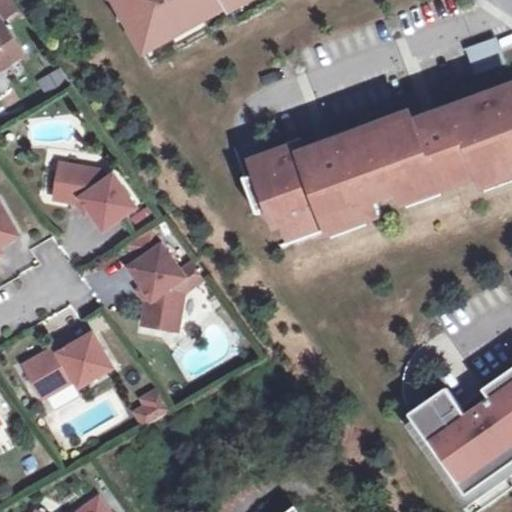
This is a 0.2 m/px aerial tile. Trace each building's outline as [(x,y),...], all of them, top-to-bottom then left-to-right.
[(23,12),(14,0),(0,0),(0,13),(7,23),(23,12)] [(222,0),(121,0),(145,45),(186,21),(190,29),(207,20),(203,12),(222,0)] [(222,0),(203,12),(207,20),(231,5),(232,7),(245,0),(231,0),(229,2),(227,0),(222,0)] [(0,72),(16,61),(29,52),(7,23),(0,13),(0,72)] [(186,21),(145,45),(150,53),(190,29),(186,21)] [(493,42),(466,50),(475,76),(501,66),(493,42)] [(39,82),(47,95),(70,80),(62,67),(39,82)] [(304,144),(263,160),(268,172),(248,180),(256,203),(276,195),(281,208),(288,227),(324,213),(326,220),(346,212),(350,223),(380,212),(376,202),(372,190),(397,181),(399,188),(419,181),(423,193),(455,181),(451,172),(475,163),(478,172),(498,165),(502,176),(511,172),(511,93),(510,89),(510,88),(452,110),(456,121),(416,136),(412,124),(408,116),(349,138),(353,148),(312,164),(307,152),(304,144)] [(456,121),(452,110),(412,124),(416,136),(456,121)] [(353,148),(349,138),(307,152),(312,164),(353,148)] [(451,172),(455,181),(478,172),(475,163),(451,172)] [(498,165),(478,172),(483,183),(502,176),(498,165)] [(62,166),(57,200),(79,204),(83,201),(92,212),(106,230),(137,208),(116,177),(109,181),(104,173),(62,166)] [(372,190),(376,202),(401,193),(403,200),(423,193),(419,181),(399,188),(397,181),(372,190)] [(276,195),(256,203),(261,216),(281,208),(276,195)] [(92,212),(83,201),(79,204),(88,215),(92,212)] [(0,249),(21,236),(1,203),(0,204),(0,249)] [(142,263),(133,269),(147,289),(154,300),(149,303),(146,325),(180,331),(187,289),(182,281),(187,278),(183,272),(153,230),(129,243),(142,263)] [(199,261),(183,272),(187,278),(203,267),(199,261)] [(147,289),(141,292),(149,303),(154,300),(147,289)] [(29,366),(47,399),(78,381),(81,388),(116,369),(96,335),(76,347),(63,353),(61,348),(29,366)] [(61,348),(63,353),(76,347),(73,341),(61,348)] [(455,399),(422,423),(472,494),(511,465),(511,385),(493,399),(499,408),(474,426),(467,417),(455,399)] [(147,427),(177,409),(162,389),(150,396),(154,403),(138,412),(147,427)] [(477,411),(467,417),(474,426),(499,408),(493,399),(477,411)] [(111,511),(102,498),(82,511),(111,511)]
